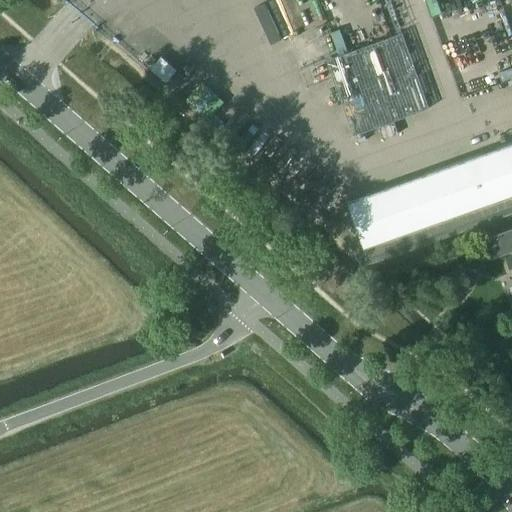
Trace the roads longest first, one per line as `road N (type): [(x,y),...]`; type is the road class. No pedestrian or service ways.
road 1 (secondary): [(331,353),(0,60)]
road 2 (secondary): [(331,353),(373,400),(444,429)]
road 3 (secondary): [(444,429),(401,385),(331,353)]
